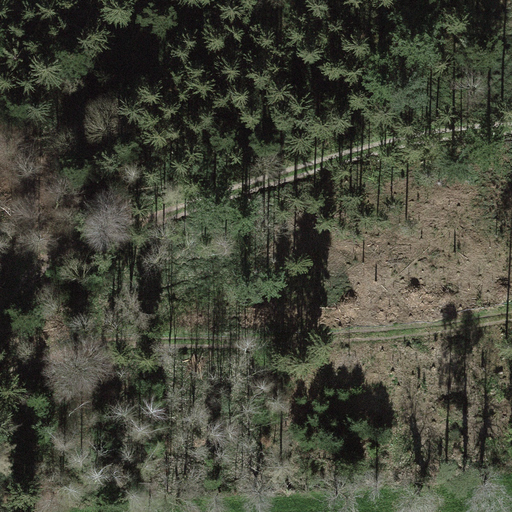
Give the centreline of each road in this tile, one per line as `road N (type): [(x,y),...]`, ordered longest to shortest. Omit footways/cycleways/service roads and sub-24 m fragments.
road 1 (track): [(0,324),(28,279),(72,247),(347,155),(511,125)]
road 2 (track): [(0,380),(92,344),(243,340),(511,315)]
